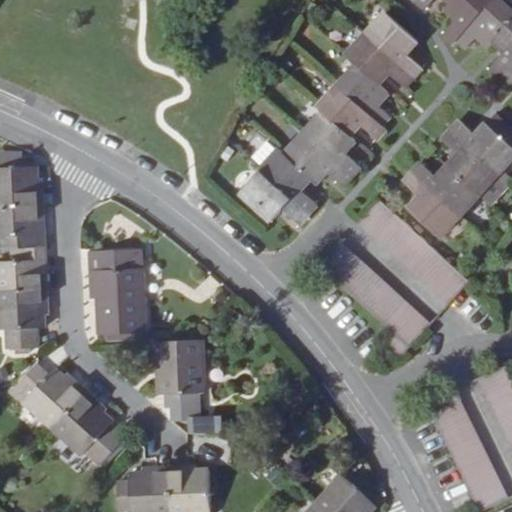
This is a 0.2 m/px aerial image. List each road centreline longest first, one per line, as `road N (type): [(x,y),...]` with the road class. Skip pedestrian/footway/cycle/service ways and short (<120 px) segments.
road 1 (residential): [(78,152),(212,240),(290,315),(361,406)]
road 2 (residential): [(168,439),(73,340),(64,174),(78,152)]
road 3 (residential): [(511,350),(477,348),(361,406)]
road 4 (residential): [(361,406),(423,511)]
